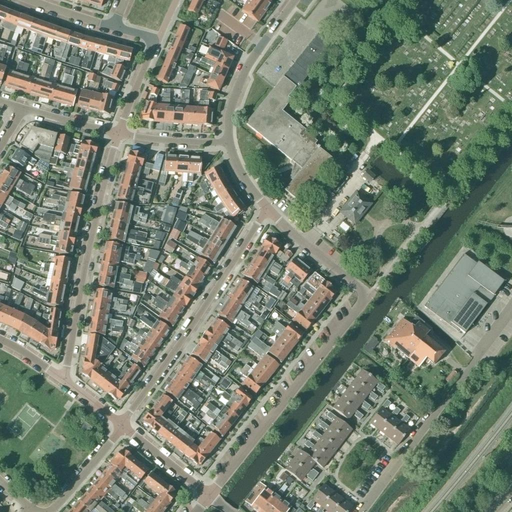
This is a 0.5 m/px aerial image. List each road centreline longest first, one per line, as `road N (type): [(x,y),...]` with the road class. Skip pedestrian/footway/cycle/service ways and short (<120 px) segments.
road 1 (unclassified): [(208,496),(368,296),(266,210)]
road 2 (residential): [(266,210),(121,425)]
road 3 (residential): [(64,383),(117,132)]
road 4 (residential): [(361,511),(511,310)]
road 5 (unclassified): [(228,140),(231,102),(248,65),(295,0)]
road 6 (residential): [(27,509),(58,503),(121,425)]
